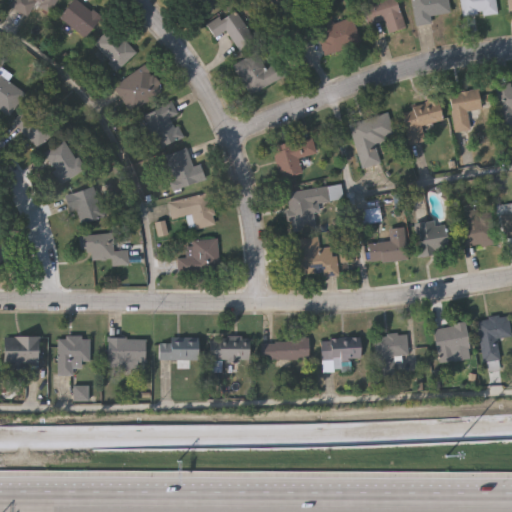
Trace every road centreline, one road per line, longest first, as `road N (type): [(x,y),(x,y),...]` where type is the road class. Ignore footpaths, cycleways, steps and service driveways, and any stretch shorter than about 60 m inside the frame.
road 1 (residential): [(511,275),(331,302),(0,301)]
road 2 (secondary): [(511,428),(0,440)]
road 3 (motorway): [(511,496),(0,494)]
road 4 (residential): [(260,304),(247,189),(229,138),(181,54),(133,0)]
road 5 (residential): [(511,49),(420,63),(229,138)]
road 6 (residential): [(0,159),(31,204),(54,302)]
